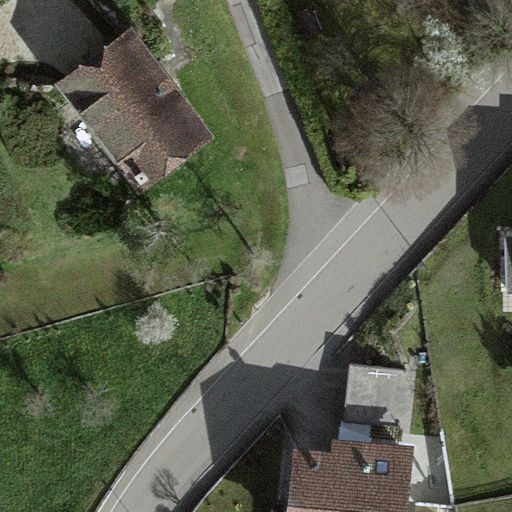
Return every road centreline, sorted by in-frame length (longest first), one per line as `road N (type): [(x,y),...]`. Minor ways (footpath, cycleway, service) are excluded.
road 1 (residential): [(140,511),(353,268)]
road 2 (residential): [(353,268),(212,0)]
road 3 (residential): [(353,268),(511,102)]
